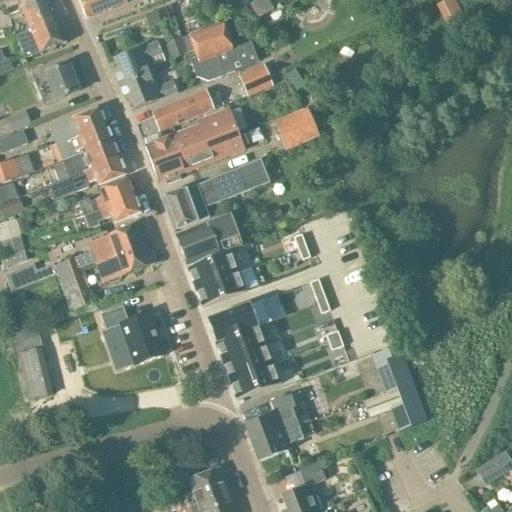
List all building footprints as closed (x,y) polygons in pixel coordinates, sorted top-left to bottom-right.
[(41,28),(57,21),(47,0),(17,0),(25,19),(36,14),(41,28)] [(80,0),(87,19),(127,3),(126,0),(80,0)] [(222,0),(227,12),(243,5),(240,0),(222,0)] [(459,0),(449,0),(439,6),(452,30),(471,20),(459,0)] [(165,8),(144,17),(148,27),(169,18),(165,8)] [(36,14),(25,19),(30,30),(15,37),(25,60),(66,43),(57,21),(41,28),(36,14)] [(224,26),(207,31),(223,76),(259,64),(251,42),(232,49),(224,26)] [(182,38),(188,53),(195,50),(199,62),(192,65),(196,76),(208,81),(223,76),(207,31),(191,37),(190,35),(182,38)] [(187,53),(188,53),(182,38),(165,44),(171,59),(187,54),(187,53)] [(120,87),(149,76),(144,62),(162,55),(158,44),(115,60),(119,70),(115,72),(120,87)] [(1,51),(0,51),(0,74),(10,71),(7,60),(3,61),(1,51)] [(56,101),(80,92),(69,65),(46,74),(56,101)] [(273,86),(265,67),(239,78),(247,96),(273,86)] [(149,76),(120,87),(126,102),(130,101),(134,111),(159,102),(177,95),(172,82),(154,89),(149,76)] [(160,132),(214,111),(206,92),(153,113),(160,132)] [(56,146),(106,126),(100,109),(73,120),(72,119),(49,129),(56,146)] [(189,148),(237,130),(229,110),(198,122),(200,127),(146,147),(153,167),(161,164),(159,159),(167,156),(169,161),(176,158),(175,153),(181,151),(183,156),(191,153),(189,148)] [(318,136),(309,110),(275,123),(285,149),(318,136)] [(26,113),(0,123),(0,130),(2,135),(31,123),(26,113)] [(61,163),(72,159),(72,158),(113,143),(106,126),(56,146),(54,146),(61,163)] [(245,151),(237,130),(189,148),(191,153),(183,156),(189,172),(245,151)] [(28,143),(24,133),(0,142),(0,151),(1,154),(28,143)] [(113,143),(86,153),(88,159),(73,165),(78,175),(119,158),(113,143)] [(161,164),(153,167),(159,183),(189,172),(183,156),(181,151),(175,153),(176,158),(169,161),(167,156),(159,159),(161,164)] [(119,158),(78,175),(78,176),(49,188),(55,203),(88,189),(87,186),(97,181),(99,186),(126,175),(119,158)] [(0,164),(0,184),(10,181),(23,177),(17,159),(0,164)] [(271,183),(263,161),(163,198),(175,231),(209,218),(205,208),(271,183)] [(78,204),(84,218),(135,197),(128,180),(101,191),(104,197),(90,203),(89,199),(78,204)] [(13,184),(0,188),(0,204),(18,198),(13,184)] [(135,197),(84,218),(89,231),(100,226),(98,223),(112,217),(115,224),(142,213),(135,197)] [(20,199),(0,207),(0,212),(1,216),(23,207),(20,199)] [(0,224),(0,239),(1,241),(17,236),(30,232),(25,217),(0,224)] [(176,237),(188,267),(242,247),(230,217),(176,237)] [(94,264),(145,245),(138,225),(87,244),(94,264)] [(17,236),(1,241),(5,256),(22,250),(17,236)] [(306,248),(302,236),(294,239),(298,250),(306,248)] [(145,245),(94,264),(102,285),(107,283),(112,285),(120,282),(122,278),(126,276),(126,275),(153,265),(145,245)] [(298,250),(303,261),(310,259),(306,248),(298,250)] [(189,268),(188,268),(195,288),(240,271),(233,252),(189,268)] [(27,262),(24,253),(1,260),(3,269),(27,262)] [(55,266),(59,276),(80,268),(76,258),(55,266)] [(80,268),(59,276),(59,277),(73,313),(94,305),(80,268)] [(240,271),(195,288),(203,307),(202,307),(202,308),(248,291),(248,290),(247,290),(240,271)] [(314,295),(322,292),(318,281),(310,284),(314,295)] [(317,305),(326,302),(322,292),(314,295),(317,305)] [(252,305),(208,321),(216,343),(217,343),(259,327),(260,327),(261,326),(261,327),(273,322),(265,301),(252,305)] [(317,305),(321,316),(330,313),(326,302),(317,305)] [(126,326),(140,366),(164,358),(170,356),(155,313),(134,320),(133,321),(128,306),(105,314),(110,329),(111,331),(126,326)] [(217,343),(216,343),(223,363),(268,346),(261,327),(261,326),(260,327),(259,327),(217,343)] [(32,328),(13,333),(30,401),(49,397),(32,328)] [(340,341),(337,333),(326,337),(329,345),(340,341)] [(329,345),(332,352),(343,348),(340,341),(329,345)] [(268,346),(223,363),(231,382),(276,366),(268,346)] [(393,359),(376,366),(387,395),(399,390),(398,389),(412,384),(398,346),(397,346),(389,349),(393,359)] [(276,366),(231,382),(238,402),(238,403),(284,386),(283,385),(276,366)] [(401,431),(426,422),(426,421),(412,384),(398,389),(399,390),(404,404),(392,409),(401,431)] [(247,427),(254,444),(298,427),(292,410),(295,408),(290,396),(271,403),(276,416),(247,427)] [(254,444),(260,461),(289,451),(287,445),(315,435),(310,422),(298,427),(254,444)] [(508,472),(511,469),(511,462),(506,453),(475,472),(484,486),(508,472)] [(318,511),(320,511),(311,487),(325,481),(319,465),(300,472),(306,488),(282,497),(287,511),(318,511)] [(174,503),(177,511),(178,511),(228,493),(219,469),(189,481),(195,495),(174,503)] [(360,493),(363,489),(362,485),(358,482),(354,483),(351,487),(352,492),(356,494),(360,493)] [(235,511),(228,493),(178,511),(194,511),(200,510),(200,511),(235,511)]
